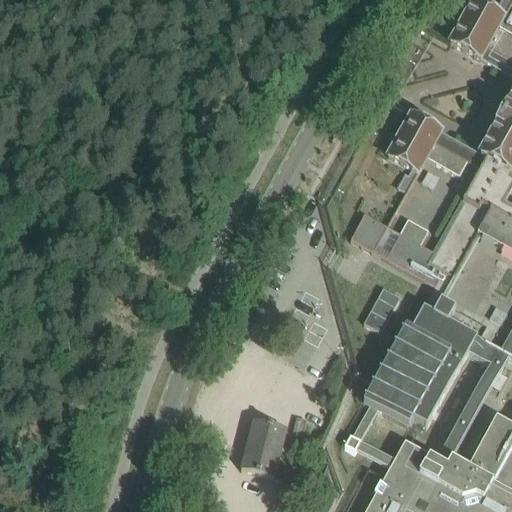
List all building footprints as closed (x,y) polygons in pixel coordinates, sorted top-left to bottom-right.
[(511,38),(501,32),(506,23),(504,22),(511,6),(511,0),(503,0),(495,16),(472,4),(470,7),(460,1),(450,20),(462,27),(450,48),(480,65),(480,63),(511,80),(511,103),(480,161),(439,138),(440,137),(410,120),(388,161),(411,175),(407,182),(404,180),(391,204),(400,209),(417,179),(419,181),(428,165),(459,182),(467,168),(478,174),(432,257),(421,251),(429,236),(408,225),(400,239),(364,220),(350,245),(435,291),(411,335),(405,332),(363,409),(369,412),(352,443),(350,442),(344,452),(355,458),(356,456),(373,466),(390,475),(369,511),(511,511),(511,498),(493,488),(511,454),(511,38)] [(381,338),(400,303),(383,294),(364,329),(381,338)] [(269,381),(261,400),(273,404),(276,397),(294,404),(298,393),(269,381)] [(304,440),(308,424),(297,422),(293,438),(304,440)] [(280,459),(286,434),(253,426),(247,450),(280,459)] [(273,483),(280,459),(247,450),(241,475),(273,483)] [(278,499),(285,502),(289,486),(280,484),(275,499),(278,499)]
